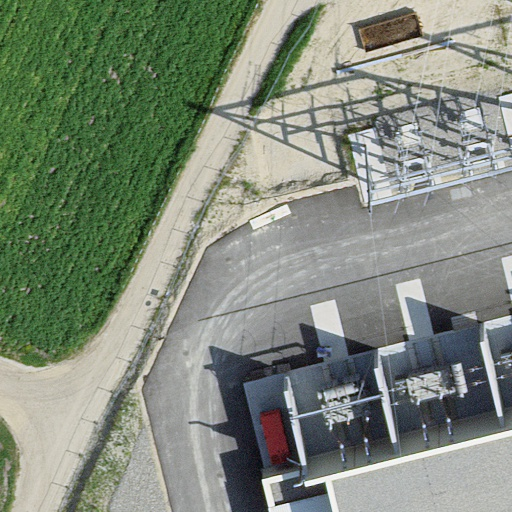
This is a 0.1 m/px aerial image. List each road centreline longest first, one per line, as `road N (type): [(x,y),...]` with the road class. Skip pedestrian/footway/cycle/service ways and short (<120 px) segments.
road 1 (track): [(53,511),(295,0)]
road 2 (track): [(109,397),(0,346)]
